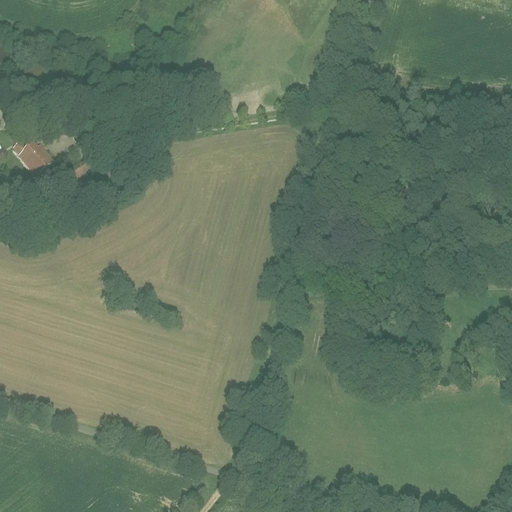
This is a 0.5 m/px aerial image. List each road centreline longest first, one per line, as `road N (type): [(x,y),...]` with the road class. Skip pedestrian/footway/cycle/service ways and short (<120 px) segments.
road 1 (unclassified): [(230,478),(274,368),(372,0)]
road 2 (track): [(78,153),(342,113)]
road 3 (unclassified): [(230,478),(0,403)]
road 4 (track): [(293,296),(511,283)]
